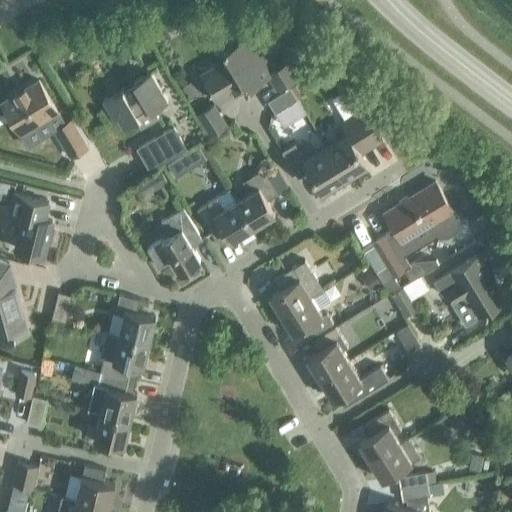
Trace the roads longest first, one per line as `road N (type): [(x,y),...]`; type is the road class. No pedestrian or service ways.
road 1 (residential): [(352,511),(356,490),(226,283),(192,305)]
road 2 (residential): [(143,511),(192,305)]
road 3 (secondary): [(511,103),(385,0)]
road 4 (residential): [(150,290),(77,269),(97,191)]
road 5 (unknown): [(319,432),(434,356)]
